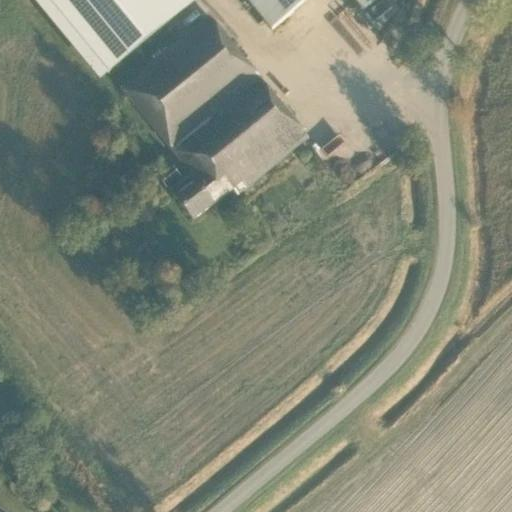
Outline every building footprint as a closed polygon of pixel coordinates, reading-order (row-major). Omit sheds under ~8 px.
[(34,0),(93,79),(195,5),(190,0),(34,0)] [(349,0),(360,14),(377,0),(244,0),(270,31),(307,0),(349,0)] [(307,139),(208,18),(120,89),(191,176),(169,193),(192,222),(232,191),(237,197),(307,139)] [(335,168),(348,187),(399,151),(386,132),(335,168)] [(165,190),(180,178),(172,168),(157,180),(165,190)] [(83,195),(95,211),(108,201),(96,185),(83,195)] [(139,216),(145,207),(136,200),(129,209),(139,216)]
